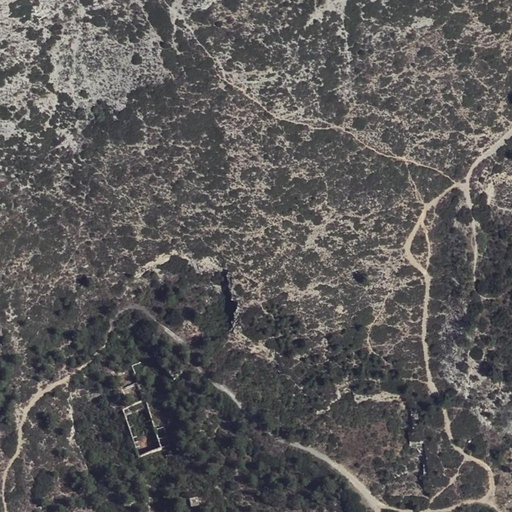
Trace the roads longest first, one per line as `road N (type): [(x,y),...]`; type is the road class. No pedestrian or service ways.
road 1 (track): [(7,511),(5,473),(25,410),(91,360),(128,307),(144,309),(188,344),(194,363),(269,431),(315,451),(376,502),(417,511),(492,497),(492,476),(454,445),(428,375),(428,279),(406,251),(429,205),(454,184),(467,184)]
road 2 (track): [(511,288),(495,297),(479,292),(472,278),(467,184),(474,164),(511,134)]
